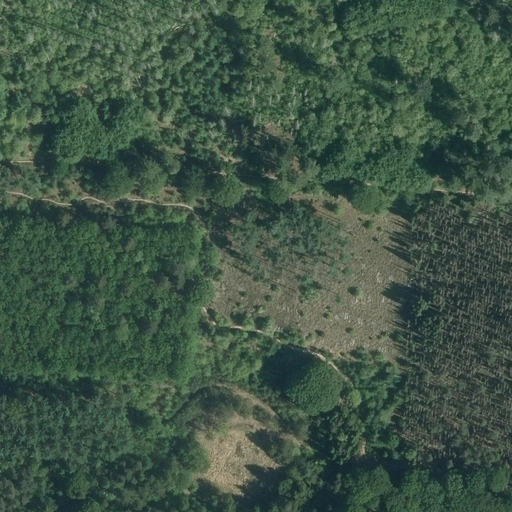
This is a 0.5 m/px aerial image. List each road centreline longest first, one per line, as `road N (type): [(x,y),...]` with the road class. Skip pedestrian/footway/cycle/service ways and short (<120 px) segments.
road 1 (track): [(511,185),(0,159)]
road 2 (track): [(368,462),(298,441),(258,400),(226,385),(198,388),(176,418),(146,424),(0,414)]
road 3 (track): [(511,481),(368,462)]
